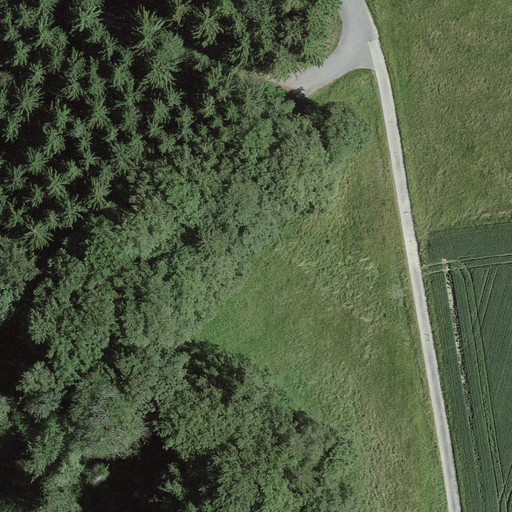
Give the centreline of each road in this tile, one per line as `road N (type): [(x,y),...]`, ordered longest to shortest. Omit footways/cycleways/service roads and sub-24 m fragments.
road 1 (track): [(368,41),(387,99),(454,511)]
road 2 (track): [(368,41),(324,74),(301,80),(235,60),(137,0)]
